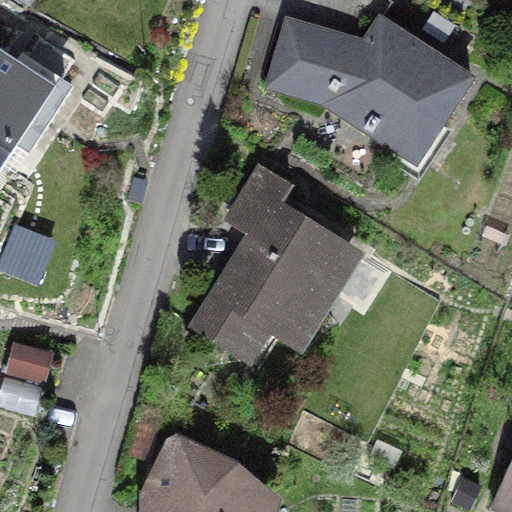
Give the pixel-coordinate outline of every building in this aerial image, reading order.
[(366,33),(276,9),(264,84),(337,107),(424,160),(483,78),(386,14),(366,33)] [(0,209),(87,89),(0,43),(0,209)] [(302,179),(276,163),(234,218),(255,231),(186,321),(259,367),(281,335),(310,352),(376,253),(287,201),(302,179)] [(65,359),(2,342),(0,349),(0,435),(22,442),(36,391),(54,396),(65,359)] [(245,456),(178,436),(141,495),(142,511),(280,511),(277,485),(245,456)] [(511,511),(511,465),(494,506),(511,511)]
